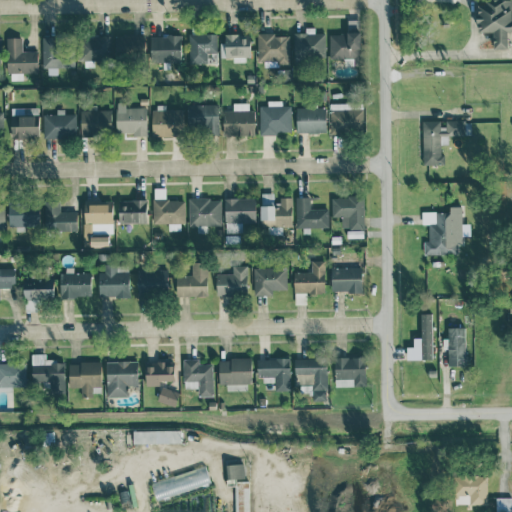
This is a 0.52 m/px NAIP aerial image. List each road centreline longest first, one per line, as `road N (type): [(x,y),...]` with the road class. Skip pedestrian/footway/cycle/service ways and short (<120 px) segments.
road 1 (residential): [(388,414),(382,0)]
road 2 (residential): [(0,332),(387,324)]
road 3 (residential): [(0,171),(384,166)]
road 4 (residential): [(0,6),(292,0)]
road 5 (residential): [(388,414),(511,412)]
